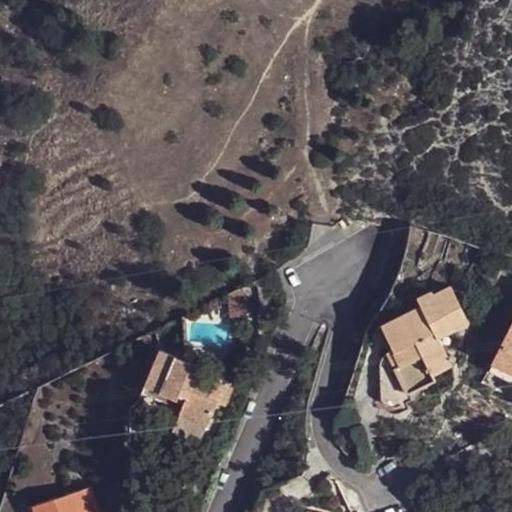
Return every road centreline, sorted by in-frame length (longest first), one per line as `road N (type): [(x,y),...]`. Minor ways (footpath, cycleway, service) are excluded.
road 1 (residential): [(430,469),(377,490),(333,459),(321,402),(346,316),(343,304),(325,297),(301,316),(226,511)]
road 2 (track): [(321,0),(304,52),(323,235)]
